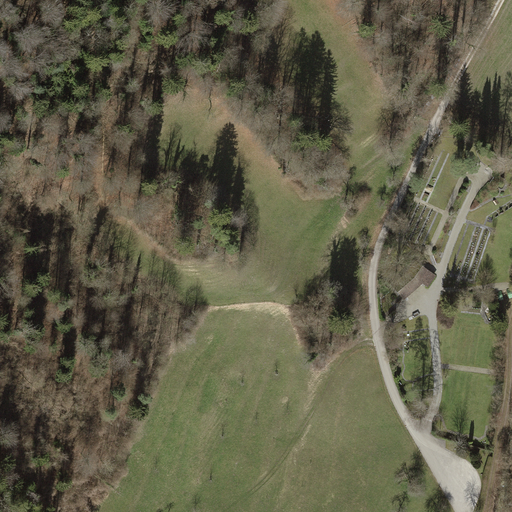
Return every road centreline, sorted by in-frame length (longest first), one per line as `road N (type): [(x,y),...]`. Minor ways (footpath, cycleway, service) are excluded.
road 1 (residential): [(460,511),(394,396),(374,338),(375,247),(432,130)]
road 2 (track): [(485,511),(511,355)]
road 3 (track): [(432,130),(501,0)]
